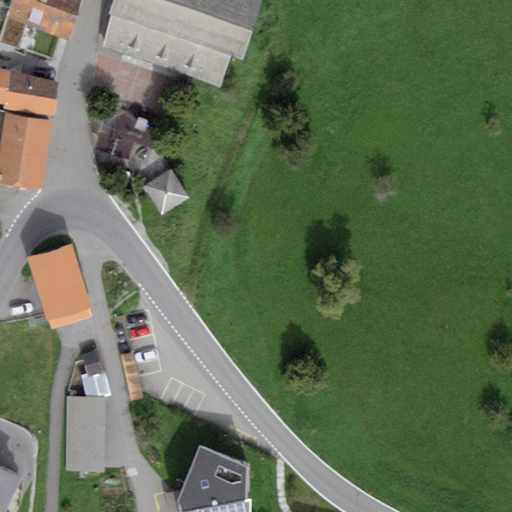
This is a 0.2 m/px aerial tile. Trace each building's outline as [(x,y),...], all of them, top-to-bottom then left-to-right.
[(80,0),(11,0),(0,36),(0,41),(51,59),(58,36),(68,39),(80,0)] [(112,0),(108,13),(111,14),(100,47),(220,86),(230,56),(244,61),(264,0),(112,0)] [(11,71),(0,69),(0,103),(3,104),(3,109),(54,117),(58,83),(11,71)] [(53,122),(0,112),(0,181),(41,189),(53,122)] [(171,169),(142,188),(161,216),(189,198),(171,169)] [(70,247),(27,261),(46,320),(49,319),(88,307),(89,307),(70,247)] [(88,307),(49,319),(51,329),(91,317),(88,307)] [(102,373),(96,350),(80,354),(87,377),(102,373)] [(132,353),(120,355),(131,402),(143,398),(132,353)] [(105,397),(67,396),(65,471),(104,472),(105,397)] [(249,511),(247,466),(199,446),(176,499),(178,511),(249,511)] [(0,511),(7,511),(25,477),(0,465),(0,511)]
